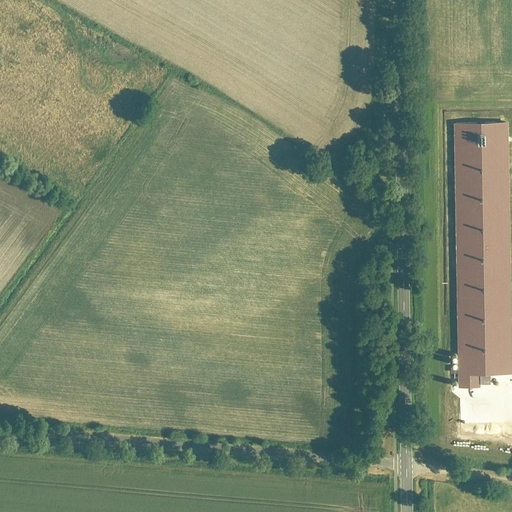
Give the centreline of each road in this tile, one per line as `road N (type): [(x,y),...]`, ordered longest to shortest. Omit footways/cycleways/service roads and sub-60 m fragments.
road 1 (secondary): [(406,467),(397,0)]
road 2 (unclassified): [(406,467),(0,432)]
